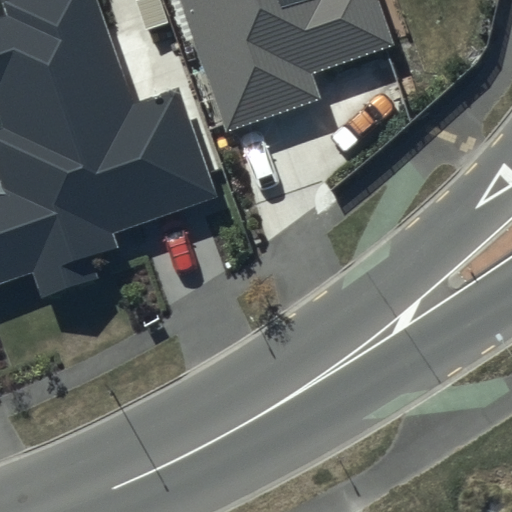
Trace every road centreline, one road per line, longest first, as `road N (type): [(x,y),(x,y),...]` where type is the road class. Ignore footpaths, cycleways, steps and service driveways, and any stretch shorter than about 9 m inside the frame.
road 1 (tertiary): [(52,511),(212,440),(418,310)]
road 2 (tertiary): [(418,310),(511,165)]
